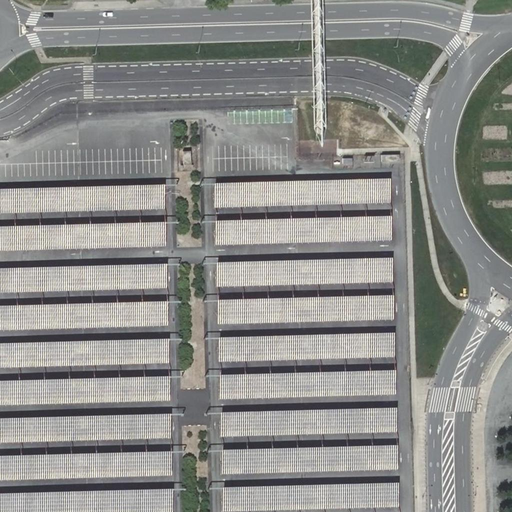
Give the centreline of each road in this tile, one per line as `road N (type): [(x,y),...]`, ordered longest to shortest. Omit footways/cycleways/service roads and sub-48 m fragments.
road 1 (secondary): [(511,24),(398,9),(47,19),(1,6)]
road 2 (secondary): [(4,49),(48,37),(398,28),(443,36),(461,54),(463,75)]
road 3 (secondary): [(476,254),(478,302),(439,402),(439,511)]
road 4 (secondary): [(465,511),(462,410),(483,354),(511,315)]
road 5 (secondary): [(463,75),(442,127),(440,172),(458,229),(476,254)]
